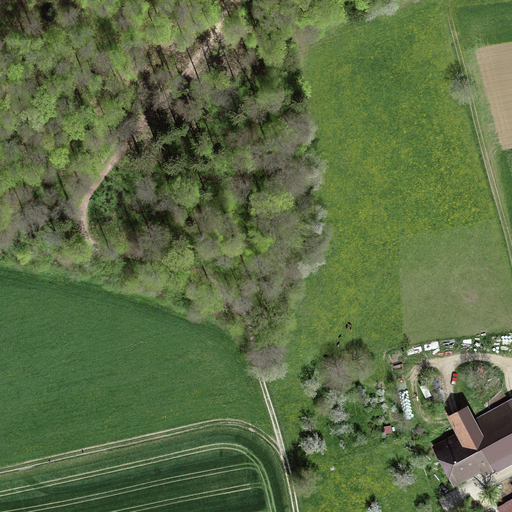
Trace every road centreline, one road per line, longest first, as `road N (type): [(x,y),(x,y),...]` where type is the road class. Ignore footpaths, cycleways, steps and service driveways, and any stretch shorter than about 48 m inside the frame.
road 1 (track): [(284,456),(236,305),(184,269),(98,249),(81,223),(89,194),(200,55),(229,0)]
road 2 (track): [(284,456),(236,421),(0,467)]
